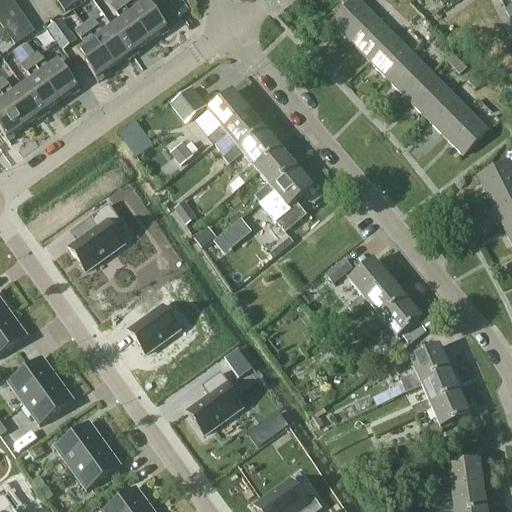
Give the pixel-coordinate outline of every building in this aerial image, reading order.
[(0,15),(15,5),(11,0),(1,0),(0,1),(0,15)] [(61,0),(57,3),(64,13),(82,0),(61,0)] [(121,0),(119,2),(147,43),(159,35),(162,38),(168,33),(144,0),(139,0),(134,4),(130,0),(121,0)] [(170,24),(178,18),(187,13),(178,0),(156,0),(155,1),(170,24)] [(330,25),(349,44),(374,19),(356,0),(346,10),(330,25)] [(355,0),(341,0),(338,3),(346,10),(356,0),(355,0)] [(136,51),(147,43),(119,2),(110,9),(120,23),(112,30),(132,58),(139,54),(136,51)] [(0,25),(2,28),(22,15),(15,5),(0,15),(0,25)] [(9,37),(28,24),(22,15),(2,28),(9,37)] [(368,63),(393,38),(374,19),(349,44),(368,63)] [(46,31),(62,52),(76,42),(60,21),(46,31)] [(92,21),(84,27),(112,69),(124,60),(126,63),(132,58),(112,30),(103,36),(92,21)] [(28,24),(9,37),(15,47),(35,33),(28,24)] [(112,69),(84,27),(75,34),(86,49),(76,56),(97,84),(103,80),(101,77),(112,69)] [(387,82),(412,57),(393,38),(368,63),(387,82)] [(21,50),(29,62),(58,102),(70,94),(72,97),(79,92),(58,64),(49,70),(38,55),(35,57),(27,45),(21,50)] [(446,64),(459,77),(467,70),(453,56),(446,64)] [(406,101),(431,76),(412,57),(387,82),(406,101)] [(58,102),(29,62),(20,68),(31,83),(23,89),(43,118),(49,114),(47,111),(58,102)] [(476,74),(467,83),(476,92),(485,83),(476,74)] [(450,95),(431,76),(406,101),(425,120),(450,95)] [(43,118),(23,89),(14,95),(3,80),(0,82),(0,94),(23,128),(35,119),(37,122),(43,118)] [(203,110),(189,91),(170,106),(184,125),(203,110)] [(23,128),(0,94),(0,133),(7,144),(14,139),(12,136),(23,128)] [(212,148),(226,137),(223,134),(248,113),(232,94),(207,115),(220,130),(206,141),(212,148)] [(444,139),(469,114),(450,95),(425,120),(444,139)] [(239,153),(264,132),(248,113),(223,134),(226,137),(236,149),(222,160),(228,167),(242,156),(239,153)] [(488,133),(469,114),(444,139),(463,158),(488,133)] [(136,158),(153,147),(138,123),(121,134),(136,158)] [(239,153),(242,156),(251,168),(238,179),(244,186),(257,175),(255,172),(280,152),(264,132),(239,153)] [(193,158),(182,146),(170,156),(181,168),(193,158)] [(271,191),(296,171),(280,152),(255,172),(257,175),(267,187),(254,198),(259,205),(273,194),(271,191)] [(489,203),(511,191),(511,169),(509,163),(477,179),(489,203)] [(312,190),(296,171),(271,191),(273,194),(259,205),(270,217),(276,225),(284,235),(297,225),(306,217),(295,204),(312,190)] [(501,227),(511,221),(511,191),(489,203),(501,227)] [(186,229),(197,221),(185,204),(173,212),(186,229)] [(85,237),(58,257),(75,280),(113,253),(103,238),(111,232),(98,213),(78,227),(85,237)] [(511,248),(511,221),(501,227),(511,248)] [(202,251),(216,239),(208,230),(194,242),(202,251)] [(347,310),(353,317),(367,306),(364,303),(389,282),(373,263),(348,283),(361,298),(347,310)] [(324,276),(333,287),(347,275),(338,265),(324,276)] [(380,322),(405,302),(389,282),(364,303),(367,306),(377,318),(363,329),(369,336),(383,325),(380,322)] [(0,323),(10,316),(0,302),(0,323)] [(421,321),(405,302),(380,322),(383,325),(392,337),(379,348),(385,355),(399,343),(397,341),(401,338),(409,347),(425,334),(417,325),(421,321)] [(160,305),(126,331),(143,354),(178,329),(160,305)] [(10,316),(0,323),(0,358),(27,339),(10,316)] [(405,395),(421,388),(419,385),(449,372),(438,349),(409,362),(417,380),(372,400),(375,408),(405,395)] [(238,381),(251,372),(237,352),(224,361),(238,381)] [(22,405),(57,381),(41,360),(7,385),(22,405)] [(429,408),(459,395),(449,372),(419,385),(421,388),(427,403),(411,410),(415,418),(431,411),(429,408)] [(57,381),(22,405),(39,429),(73,404),(57,381)] [(215,409),(193,424),(211,448),(249,420),(233,398),(235,396),(227,385),(208,399),(215,409)] [(469,418),(459,395),(429,408),(431,411),(437,425),(421,432),(425,440),(442,433),(441,430),(469,418)] [(287,429),(277,416),(261,427),(270,440),(287,429)] [(70,472),(103,445),(88,425),(54,449),(70,472)] [(103,445),(70,472),(86,494),(120,469),(103,445)] [(38,446),(27,454),(34,463),(45,455),(38,446)] [(396,451),(373,454),(375,470),(399,467),(396,451)] [(451,493),(483,489),(479,464),(447,468),(450,488),(433,491),(434,500),(452,497),(451,493)] [(39,494),(46,489),(39,479),(32,484),(39,494)] [(291,484),(255,510),(257,511),(321,511),(322,511),(314,501),(307,506),(291,484)] [(46,489),(39,494),(46,504),(53,499),(46,489)] [(148,511),(151,510),(135,489),(103,511),(148,511)] [(451,493),(452,497),(453,511),(485,511),(483,489),(451,493)] [(0,511),(9,511),(12,510),(3,497),(0,499),(0,511)]
